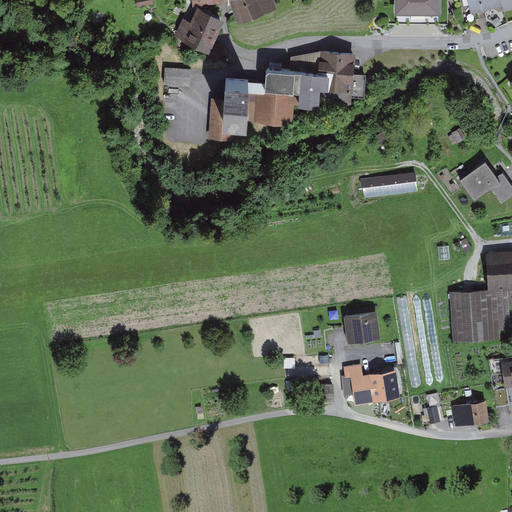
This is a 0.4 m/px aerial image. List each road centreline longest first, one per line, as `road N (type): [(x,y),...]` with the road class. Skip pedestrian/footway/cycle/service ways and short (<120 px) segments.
road 1 (residential): [(511,430),(425,436),(355,414),(287,410),(0,463)]
road 2 (track): [(482,244),(423,168),(410,164),(288,185),(237,227)]
road 3 (residential): [(511,30),(476,41),(247,55)]
